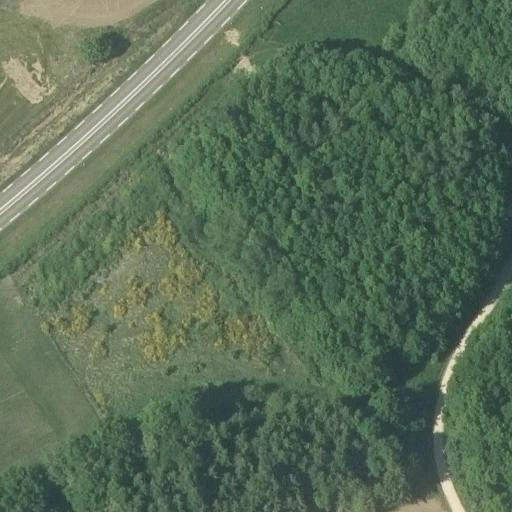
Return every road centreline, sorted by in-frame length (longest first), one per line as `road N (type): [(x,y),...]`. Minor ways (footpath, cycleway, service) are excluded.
road 1 (track): [(9,276),(262,48),(464,100),(511,130)]
road 2 (primary): [(229,0),(0,211)]
road 3 (track): [(471,331),(445,383),(438,428),(456,511)]
road 4 (track): [(444,478),(400,457),(307,380)]
